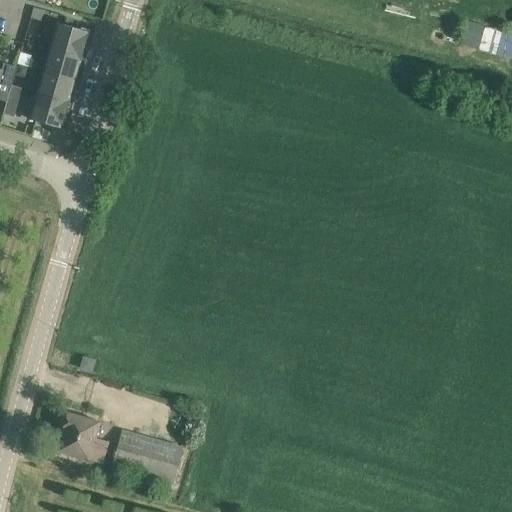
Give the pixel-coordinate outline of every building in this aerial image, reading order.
[(58,24),(51,48),(81,57),(87,36),(80,34),(81,31),(58,24)] [(511,56),(511,31),(462,26),(459,50),(511,56)] [(81,57),(51,48),(45,72),(74,80),(81,57)] [(2,70),(0,69),(0,100),(7,102),(16,67),(4,64),(2,70)] [(74,80),(45,72),(38,96),(67,104),(74,80)] [(67,104),(38,96),(31,120),(53,126),(54,122),(61,124),(67,104)] [(91,371),(94,360),(84,357),(80,368),(91,371)] [(100,422),(87,418),(68,413),(57,452),(89,461),(89,460),(102,464),(108,443),(95,439),(100,422)] [(111,468),(173,485),(183,448),(121,431),(111,468)]
